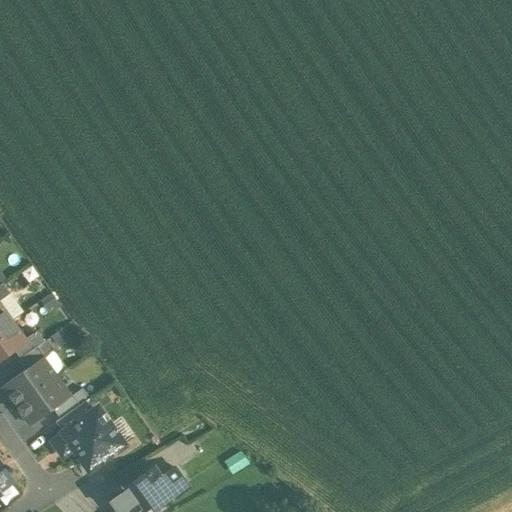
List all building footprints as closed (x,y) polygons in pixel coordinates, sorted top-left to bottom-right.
[(0,284),(0,300),(10,294),(2,283),(0,284)] [(0,328),(10,321),(0,307),(0,328)] [(10,321),(0,328),(0,358),(13,349),(24,341),(24,340),(10,321)] [(36,331),(24,340),(24,341),(13,349),(20,359),(44,341),(36,331)] [(20,359),(18,361),(24,370),(41,358),(54,349),(47,340),(44,341),(20,359)] [(24,370),(2,386),(16,406),(55,378),(41,358),(24,370)] [(55,378),(16,406),(30,425),(53,409),(69,397),(55,378)] [(69,397),(53,409),(60,419),(85,401),(89,398),(82,388),(69,397)] [(60,419),(56,422),(64,433),(93,412),(85,401),(60,419)] [(64,433),(51,442),(57,449),(61,446),(67,454),(74,449),(89,469),(123,445),(97,409),(93,412),(64,433)] [(0,489),(11,481),(0,465),(0,489)] [(151,511),(173,495),(161,477),(154,468),(122,491),(120,489),(107,498),(116,511),(117,511),(139,511),(148,506),(151,511)] [(173,468),(161,477),(173,495),(175,498),(188,489),(173,468)]
